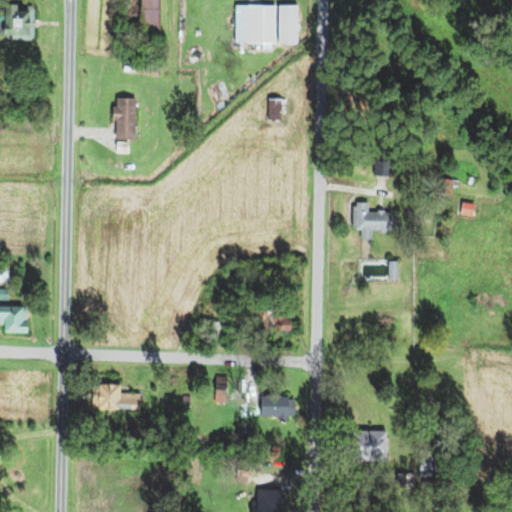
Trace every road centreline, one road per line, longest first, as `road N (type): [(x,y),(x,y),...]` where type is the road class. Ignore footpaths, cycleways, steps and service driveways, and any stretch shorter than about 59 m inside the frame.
road 1 (residential): [(59,511),(71,0)]
road 2 (residential): [(313,511),(324,0)]
road 3 (residential): [(318,362),(0,352)]
